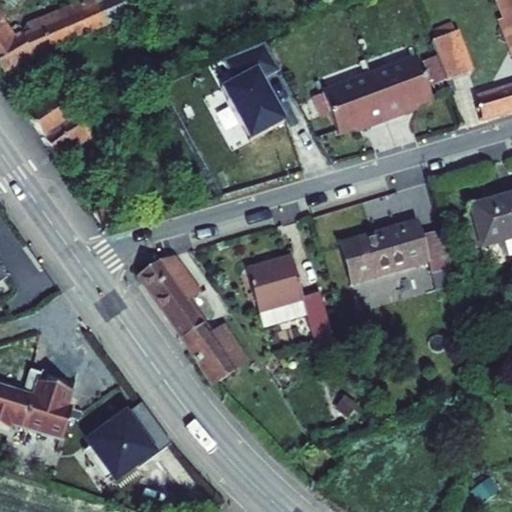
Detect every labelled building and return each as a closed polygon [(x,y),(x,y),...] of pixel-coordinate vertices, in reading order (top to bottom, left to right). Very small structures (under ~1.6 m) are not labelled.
[(0,47),(0,77),(26,60),(121,24),(126,35),(147,27),(134,0),(85,0),(56,12),(58,17),(19,34),(10,40),(0,47)] [(511,90),(476,101),(483,123),(511,113),(511,6),(509,0),(501,0),(494,3),(511,43),(511,90)] [(0,47),(10,40),(0,25),(0,47)] [(432,44),(448,81),(473,71),(456,34),(432,44)] [(416,59),(323,95),(339,137),(366,127),(367,130),(406,115),(405,112),(432,101),(416,59)] [(31,109),(50,140),(76,122),(83,131),(97,122),(88,108),(83,111),(71,92),(66,96),(51,74),(21,93),(32,108),(31,109)] [(95,90),(102,106),(137,90),(130,75),(95,90)] [(93,105),(88,108),(97,122),(103,119),(93,105)] [(85,192),(94,205),(119,189),(111,175),(85,192)] [(511,198),(468,212),(481,255),(511,244),(511,198)] [(341,250),(353,288),(429,264),(434,278),(453,272),(441,234),(422,240),(417,226),(341,250)] [(246,275),(264,330),(308,316),(319,351),(336,346),(321,295),(304,300),(291,260),(246,275)] [(136,280),(210,387),(232,372),(208,338),(185,307),(199,297),(180,270),(156,265),(144,274),(140,269),(135,272),(139,277),(136,280)] [(208,338),(232,372),(250,359),(226,326),(208,338)] [(23,397),(0,390),(0,431),(10,434),(11,429),(63,444),(72,412),(68,411),(73,395),(40,385),(42,378),(30,375),(23,397)] [(127,418),(156,457),(170,447),(140,408),(127,418)] [(125,415),(83,447),(114,489),(156,457),(127,418),(125,415)]
